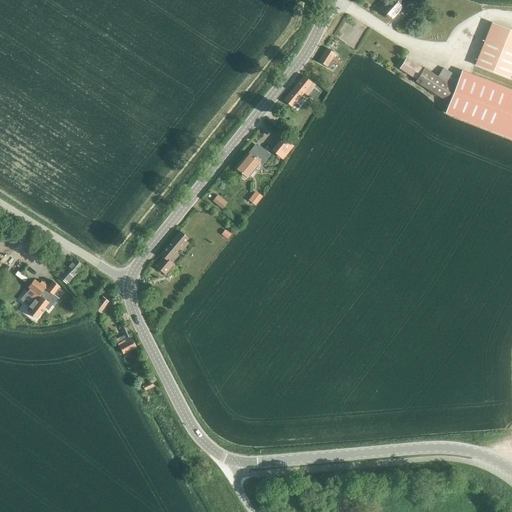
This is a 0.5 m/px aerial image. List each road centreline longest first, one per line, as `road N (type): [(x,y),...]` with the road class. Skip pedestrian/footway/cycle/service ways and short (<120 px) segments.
road 1 (residential): [(128,281),(316,34)]
road 2 (tertiary): [(511,471),(466,450),(434,447),(231,462)]
road 3 (unclassified): [(231,462),(206,446),(185,417),(136,320),(128,281)]
